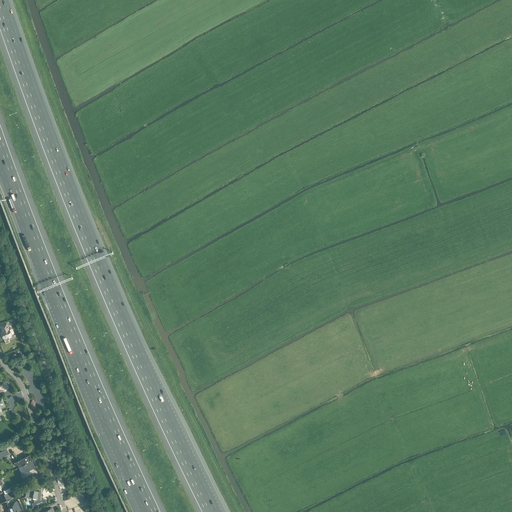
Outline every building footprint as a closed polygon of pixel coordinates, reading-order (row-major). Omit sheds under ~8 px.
[(3,332),(1,333),(3,339),(4,339),(5,344),(10,342),(8,337),(12,336),(9,329),(9,330),(7,324),(1,326),(2,331),(3,330),(3,332)] [(0,459),(1,459),(0,458),(9,454),(7,449),(0,452),(0,459)] [(27,456),(24,458),(14,463),(16,466),(18,465),(19,467),(32,461),(30,455),(27,456)] [(30,470),(32,469),(30,465),(34,463),(32,461),(19,467),(19,468),(20,470),(23,470),(25,473),(27,472),(28,473),(30,472),(30,470)] [(41,489),(33,488),(29,490),(29,498),(35,499),(35,503),(33,504),(35,508),(46,503),(45,499),(40,501),(41,489)] [(6,500),(14,496),(12,492),(4,496),(6,500)] [(14,503),(15,505),(13,505),(14,507),(13,508),(14,511),(15,511),(22,509),(22,510),(23,510),(19,501),(14,503)]
